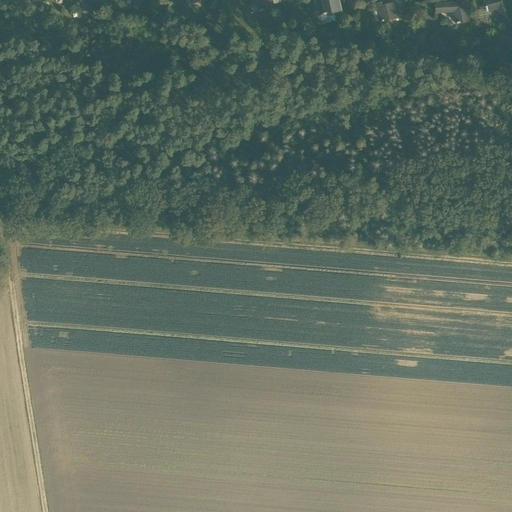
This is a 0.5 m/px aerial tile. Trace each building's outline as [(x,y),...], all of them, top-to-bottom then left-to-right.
[(257,0),(260,11),(271,8),(269,0),(257,0)] [(319,0),(322,14),(334,12),(340,10),(337,0),(319,0)] [(454,11),(457,23),(468,20),(464,4),(467,3),(466,0),(455,0),(454,0),(454,2),(452,3),(435,4),(435,12),(454,11)] [(498,8),(505,25),(511,22),(511,19),(506,6),(506,4),(508,3),(507,0),(483,0),(486,11),(498,8)] [(87,2),(81,4),(82,11),(89,10),(87,2)] [(380,21),(380,22),(398,18),(396,10),(394,2),(382,5),(381,2),(376,3),(378,10),(380,21)] [(484,8),(477,9),(480,23),(487,21),(484,8)] [(396,10),(398,18),(398,20),(404,18),(402,9),(396,10)] [(334,12),(322,14),(317,15),(319,24),(336,21),(334,12)]
